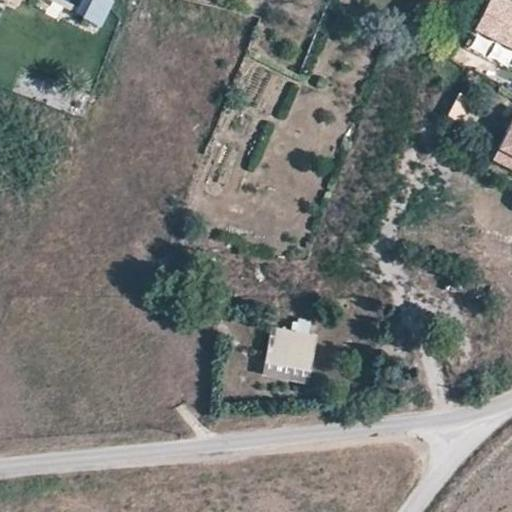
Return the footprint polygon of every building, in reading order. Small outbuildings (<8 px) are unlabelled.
[(511,7),(498,0),(489,0),(474,30),(511,49),(511,7)] [(511,111),(495,147),(511,155),(511,111)] [(511,168),(511,155),(495,147),(494,148),(489,157),(511,168)] [(271,327),(263,361),(309,370),(317,337),(271,327)] [(306,383),(309,370),(263,361),(261,375),(262,375),(306,383)]
